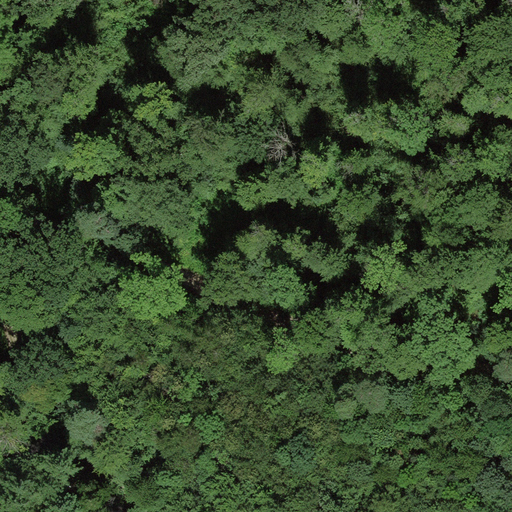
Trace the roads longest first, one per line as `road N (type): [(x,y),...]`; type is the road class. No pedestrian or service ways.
road 1 (track): [(0,223),(83,240),(183,287),(336,342),(511,368)]
road 2 (track): [(0,218),(0,305),(41,390),(89,454),(153,511)]
